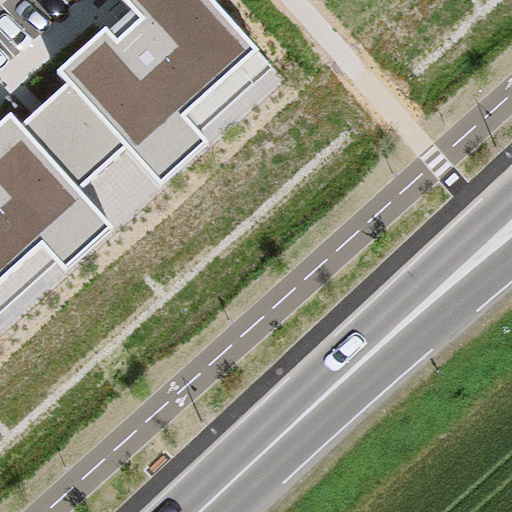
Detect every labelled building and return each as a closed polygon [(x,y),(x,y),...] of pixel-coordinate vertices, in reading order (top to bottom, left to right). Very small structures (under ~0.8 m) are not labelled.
[(0,287),(34,256),(43,267),(85,229),(62,203),(116,156),(135,176),(182,134),(177,129),(249,64),(191,0),(120,0),(110,9),(123,23),(159,63),(136,84),(99,44),(97,41),(50,83),(62,95),(15,136),(2,122),(0,124),(0,287)] [(123,23),(99,44),(136,84),(159,63),(123,23)] [(182,134),(190,143),(261,78),(249,64),(177,129),(182,134)] [(182,134),(135,176),(153,196),(200,154),(182,134)] [(85,229),(43,267),(48,272),(57,281),(98,244),(85,229)] [(0,287),(0,314),(48,272),(43,267),(34,256),(0,287)]
